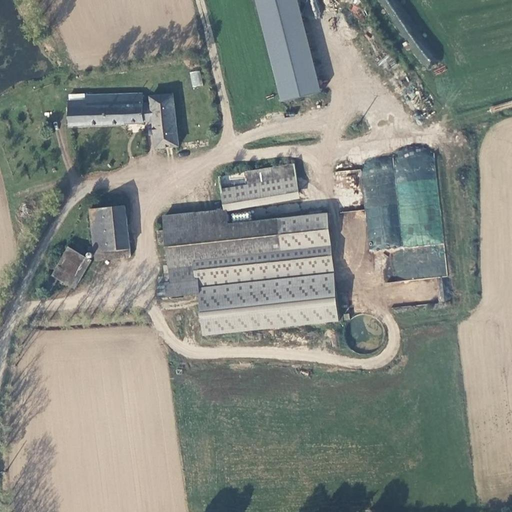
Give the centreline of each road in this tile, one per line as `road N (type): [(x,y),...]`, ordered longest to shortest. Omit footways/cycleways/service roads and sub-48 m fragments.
road 1 (track): [(83,194),(186,168),(224,143),(223,98),(199,0)]
road 2 (unclassified): [(0,371),(29,274),(62,211),(83,194)]
